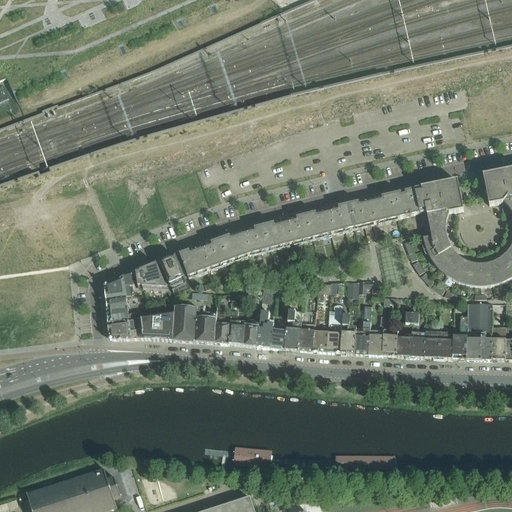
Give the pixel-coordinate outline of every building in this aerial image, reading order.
[(0,0),(0,81),(6,79),(12,92),(14,96),(16,102),(21,100),(17,90),(60,72),(64,81),(69,79),(65,70),(118,47),(122,56),(127,53),(123,45),(176,20),(180,30),(185,28),(180,18),(209,6),(213,15),(218,13),(214,3),(217,2),(218,0),(0,0)] [(3,88),(0,88),(0,104),(8,101),(3,88)] [(511,171),(483,177),(485,187),(485,188),(485,190),(485,191),(485,193),(485,194),(486,195),(487,197),(487,198),(489,207),(502,205),(502,207),(503,210),(503,213),(504,215),(505,217),(511,213),(511,214),(511,215),(511,171)] [(446,236),(446,232),(446,228),(446,226),(453,227),(453,225),(453,223),(453,220),(452,218),(451,215),(464,213),(462,203),(462,202),(462,200),(462,199),(462,197),(461,196),(461,194),(460,193),(460,192),(458,182),(415,191),(420,215),(424,233),(430,232),(432,238),(446,236)] [(94,199),(105,196),(102,184),(91,186),(94,199)] [(420,215),(415,191),(364,202),(353,205),(358,229),(366,227),(369,226),(373,226),(420,215)] [(358,229),(353,205),(306,217),(313,241),(358,229)] [(313,241),(306,217),(268,227),(274,250),(313,241)] [(249,257),(274,250),(268,227),(242,233),(199,249),(207,272),(249,257)] [(387,240),(386,233),(375,235),(377,242),(387,240)] [(426,251),(448,243),(447,241),(447,240),(446,238),(446,236),(432,238),(423,239),(424,242),(425,245),(426,249),(426,251)] [(432,262),(451,250),(450,248),(450,247),(449,245),(448,243),(426,251),(427,253),(429,256),(430,259),(432,262)] [(207,272),(199,249),(180,256),(188,279),(207,272)] [(439,271),(456,255),(454,254),(453,252),(452,251),(451,250),(432,262),(433,264),(435,267),(437,269),(439,271)] [(448,279),(461,260),(459,259),(458,258),(457,257),(456,255),(439,271),(442,274),(444,275),(446,277),(448,279)] [(511,261),(506,255),(504,257),(503,258),(502,259),(500,260),(511,276),(511,261)] [(185,279),(176,257),(160,264),(169,286),(172,285),(174,289),(172,290),(176,299),(178,299),(177,296),(190,290),(185,279)] [(458,284),(467,263),(464,262),(463,261),(461,260),(448,279),(450,280),(452,281),(455,283),(458,284)] [(511,279),(511,276),(500,260),(499,261),(497,262),(494,263),(503,284),(506,283),(509,281),(511,280),(511,279)] [(469,288),(474,265),(472,265),(470,264),(467,263),(458,284),(461,285),(463,286),(466,287),(469,288)] [(503,284),(494,263),(493,264),(491,264),(489,265),(488,265),(492,288),(495,287),(498,286),(501,285),(503,284)] [(166,287),(157,265),(139,273),(139,274),(136,274),(137,284),(139,292),(146,292),(146,294),(151,292),(153,292),(154,294),(158,293),(161,293),(162,295),(166,293),(169,293),(166,287)] [(481,289),(480,266),(477,266),(475,265),(474,265),(469,288),(472,288),(475,289),(478,289),(481,289)] [(492,288),(488,265),(486,265),(484,266),(482,266),(480,266),(481,289),(484,289),(487,289),(489,288),(492,288)] [(133,299),(131,288),(134,288),(132,276),(117,282),(111,284),(111,285),(108,286),(107,286),(105,288),(106,302),(107,302),(132,299),(133,299)] [(373,283),(359,284),(359,285),(359,294),(359,296),(366,297),(367,290),(373,290),(373,283)] [(359,285),(347,285),(347,294),(359,294),(359,285)] [(331,296),(332,286),(319,287),(319,286),(318,296),(331,296)] [(277,296),(277,291),(263,293),(262,303),(276,304),(277,296)] [(299,311),(300,297),(291,296),(291,310),(299,311)] [(138,310),(137,304),(132,305),(132,299),(107,302),(108,314),(138,310)] [(351,314),(354,301),(348,300),(345,313),(351,314)] [(493,335),(492,335),(492,330),(492,306),(468,306),(468,318),(467,341),(468,341),(481,341),(480,362),(484,363),(493,363),(493,335)] [(341,356),(344,318),(342,318),(342,308),(340,308),(340,307),(337,307),(337,308),(335,307),(335,308),(334,308),(334,311),(335,311),(335,314),(334,314),(334,317),(330,317),(329,330),(327,355),(341,356)] [(174,330),(173,343),(195,345),(197,311),(176,309),(175,317),(174,330)] [(231,319),(225,319),(226,310),(217,309),(217,315),(215,346),(229,347),(231,319)] [(369,358),(370,331),(372,309),(365,309),(363,334),(356,334),(354,357),(369,358)] [(135,323),(134,316),(139,315),(138,310),(108,314),(109,326),(109,327),(135,323)] [(197,311),(195,345),(215,346),(217,315),(203,314),(202,320),(200,320),(200,311),(197,311)] [(299,353),(302,326),(303,314),(289,312),(287,326),(288,326),(291,326),(290,331),(287,331),(285,352),(299,353)] [(245,327),(246,327),(245,324),(237,324),(238,313),(231,313),(231,319),(229,347),(243,348),(245,327)] [(271,350),(274,326),(274,322),(269,322),(269,314),(261,313),(260,322),(257,349),(271,350)] [(426,335),(419,335),(419,326),(419,316),(413,316),(412,327),(412,335),(410,360),(425,361),(426,335)] [(140,332),(139,333),(140,342),(165,343),(173,343),(174,330),(175,317),(139,323),(140,332)] [(356,334),(357,330),(350,329),(351,317),(344,317),(344,318),(341,356),(354,357),(356,334)] [(467,362),(468,341),(467,341),(468,318),(460,318),(460,338),(453,338),(452,362),(458,362),(467,362)] [(384,332),(389,332),(389,319),(381,319),(381,326),(378,331),(370,331),(369,358),(383,359),(383,358),(384,332)] [(260,322),(250,321),(249,327),(246,327),(245,327),(243,348),(257,349),(260,322)] [(140,342),(139,333),(136,333),(135,323),(109,327),(110,340),(112,342),(140,342)] [(287,331),(288,326),(287,326),(287,327),(274,326),(271,350),(285,352),(287,331)] [(315,329),(316,327),(302,326),(299,353),(313,354),(315,329)] [(327,355),(329,330),(315,329),(313,354),(327,355)] [(505,363),(506,330),(492,330),(492,335),(493,335),(493,363),(505,363)] [(396,359),(398,334),(390,333),(390,338),(388,338),(389,332),(384,332),(383,358),(396,359)] [(410,360),(412,335),(398,334),(396,359),(410,360)] [(439,361),(440,334),(426,334),(426,335),(425,361),(439,361)] [(452,362),(453,338),(454,335),(440,334),(439,361),(452,362)] [(480,362),(481,341),(468,341),(467,362),(480,362)] [(272,451),(235,448),(234,465),(270,468),(271,461),(272,451)] [(393,458),(338,458),(338,462),(338,468),(393,468),(393,458)] [(23,504),(26,511),(110,511),(117,510),(114,500),(121,497),(114,478),(108,481),(104,470),(96,473),(96,472),(95,472),(95,473),(88,476),(87,475),(86,475),(86,476),(79,479),(79,478),(78,478),(78,479),(71,481),(70,480),(69,481),(69,482),(62,484),(62,483),(60,484),(61,485),(53,487),(53,486),(52,486),(52,487),(45,490),(45,489),(43,489),(44,490),(36,493),(36,492),(35,492),(35,493),(27,496),(29,502),(23,504)] [(254,511),(250,499),(208,511),(254,511)]
